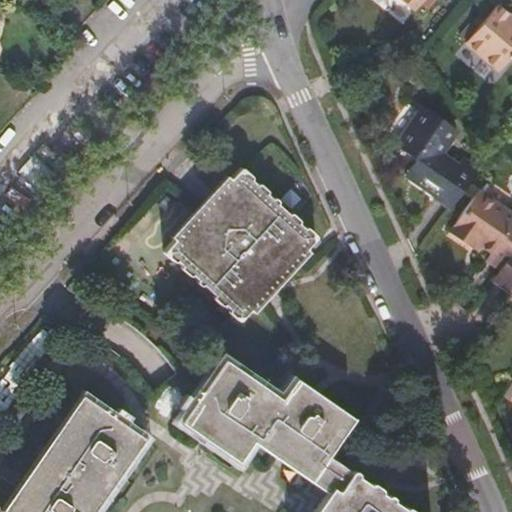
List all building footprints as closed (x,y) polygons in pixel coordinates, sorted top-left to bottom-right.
[(402,0),(415,11),(423,0),(402,0)] [(467,43),(500,72),(511,58),(511,17),(499,7),(467,43)] [(417,118),(421,112),(410,105),(406,109),(417,118)] [(433,200),(449,211),(478,168),(464,158),(458,166),(440,153),(453,134),(421,112),(417,118),(395,150),(426,172),(445,184),(435,198),(433,200)] [(297,254),(301,257),(315,240),(317,236),(317,233),(308,225),(307,227),(301,223),(302,221),(294,212),(291,214),(279,202),(281,201),(276,197),(275,199),(268,194),(270,191),(260,182),(258,185),(251,178),(253,177),(241,167),(224,186),(234,193),(215,216),(207,210),(188,233),(184,230),(167,248),(167,253),(174,260),(182,264),(184,271),(191,275),(198,277),(201,283),(207,285),(217,294),(219,300),(222,303),(225,305),(227,303),(232,308),(232,312),(242,320),(261,300),(262,299),(259,297),(297,254)] [(417,185),(435,198),(445,184),(426,172),(417,185)] [(234,193),(224,186),(184,230),(188,233),(207,210),(215,216),(234,193)] [(511,250),(511,214),(477,191),(449,231),(471,246),(475,241),(482,246),(491,253),(486,259),(500,268),(511,250)] [(475,241),(471,246),(479,251),(482,246),(475,241)] [(511,250),(500,268),(493,279),(511,292),(511,250)] [(262,299),(301,257),(297,254),(259,297),(262,299)] [(190,307),(186,312),(194,318),(198,313),(190,307)] [(221,364),(218,369),(186,418),(243,456),(254,440),(258,435),(315,475),(328,455),(350,422),(293,383),(280,403),(221,364)] [(88,511),(141,436),(87,399),(9,511),(88,511)] [(341,466),(328,455),(315,475),(328,484),(336,491),(349,473),(341,466)] [(357,471),(352,468),(349,473),(336,491),(321,511),(416,511),(408,506),(404,507),(395,500),(395,497),(391,494),(388,495),(381,491),(381,487),(374,482),(369,483),(358,474),(357,471)]
